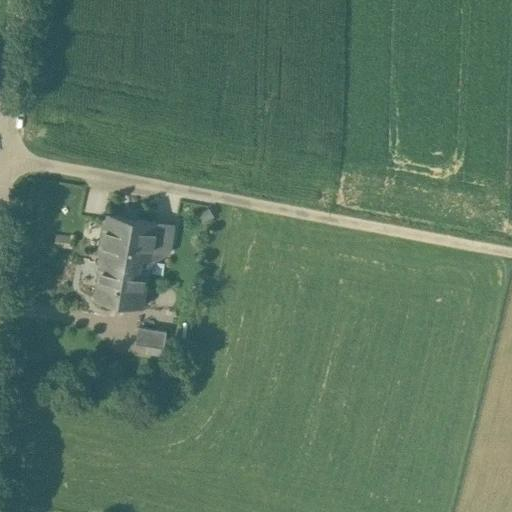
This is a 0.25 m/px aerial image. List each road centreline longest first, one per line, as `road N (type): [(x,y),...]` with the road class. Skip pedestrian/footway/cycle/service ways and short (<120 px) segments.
road 1 (unclassified): [(511,246),(4,150)]
road 2 (unclassified): [(4,150),(13,0)]
